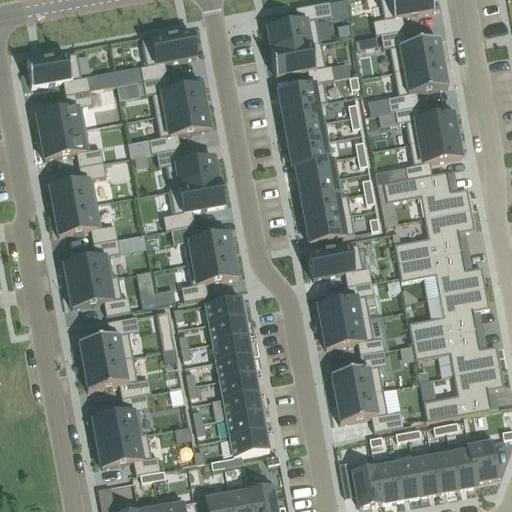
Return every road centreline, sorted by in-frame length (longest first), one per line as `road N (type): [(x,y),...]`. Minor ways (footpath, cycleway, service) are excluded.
road 1 (residential): [(224,0),(236,63),(230,119),(252,228),(287,293),(327,511)]
road 2 (residential): [(0,167),(25,301),(43,326),(75,511)]
road 3 (residential): [(463,0),(504,263)]
